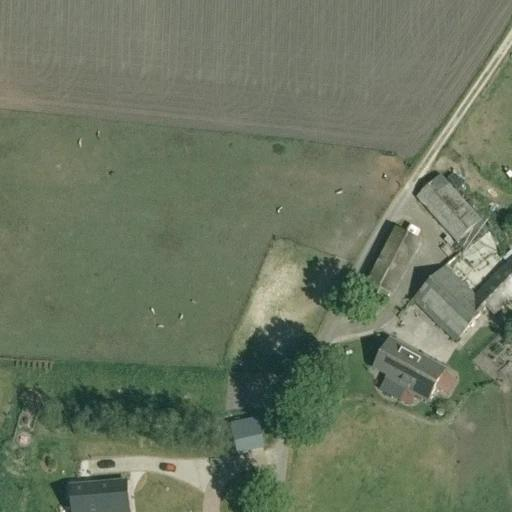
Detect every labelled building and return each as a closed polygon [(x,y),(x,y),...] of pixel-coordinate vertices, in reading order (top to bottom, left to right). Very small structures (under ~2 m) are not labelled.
[(465,203),(443,177),(418,198),(457,243),(454,247),(461,256),(488,232),(483,224),(474,214),(484,207),(474,196),(465,203)] [(497,316),(511,300),(511,259),(477,296),(447,267),(416,300),(459,341),(490,309),(497,316)] [(391,296),(369,285),(365,294),(386,305),(391,296)] [(429,403),(447,372),(391,341),(375,369),(399,382),(398,385),(429,403)] [(238,452),(263,446),(258,420),(232,425),(238,452)] [(67,447),(66,459),(95,461),(96,450),(67,447)] [(73,511),(116,511),(114,484),(71,488),(73,511)] [(185,511),(185,500),(168,501),(168,511),(185,511)]
